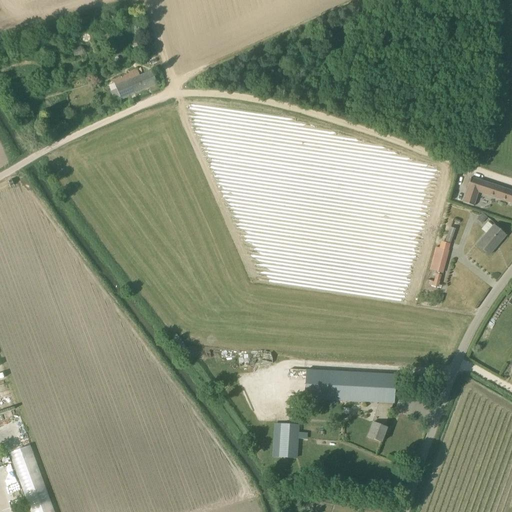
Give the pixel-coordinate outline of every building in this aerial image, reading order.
[(140,77),(136,68),(129,71),(130,74),(113,81),(116,88),(110,91),(113,99),(119,97),(121,100),(157,84),(152,72),(140,77)] [(511,191),(471,177),(463,201),(473,204),(477,193),(511,203),(511,191)] [(451,243),(456,229),(450,227),(445,241),(451,243)] [(494,227),(488,235),(478,246),(489,255),(506,236),(494,227)] [(438,288),(442,275),(439,274),(439,272),(443,273),(449,251),(448,251),(449,244),(441,242),(439,248),(435,247),(429,270),(436,272),(435,276),(434,281),(427,280),(426,284),(438,288)] [(253,367),(273,364),(271,353),(251,356),(253,367)] [(0,361),(0,421),(19,415),(0,361)] [(393,403),(395,376),(290,370),(289,398),(393,403)] [(384,427),(389,415),(378,411),(374,423),(372,422),(366,436),(382,442),(387,428),(384,427)] [(297,459),(299,426),(280,425),(278,458),(297,459)] [(54,511),(30,446),(9,453),(30,511),(54,511)] [(0,511),(9,508),(9,507),(0,483),(0,511)]
